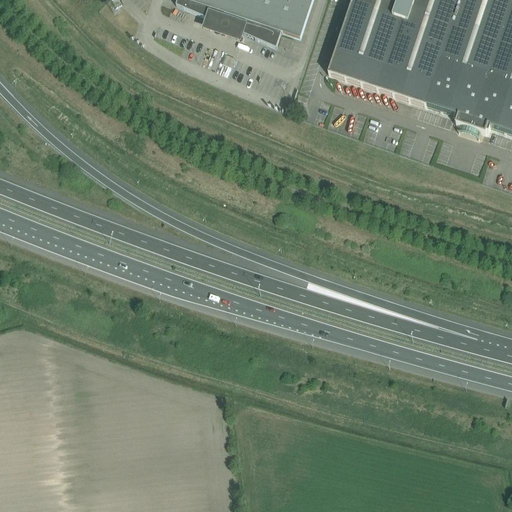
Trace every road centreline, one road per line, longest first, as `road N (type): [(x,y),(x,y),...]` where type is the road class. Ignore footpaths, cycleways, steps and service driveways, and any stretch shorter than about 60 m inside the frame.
road 1 (motorway): [(479,348),(188,228),(123,193),(0,90)]
road 2 (motorway): [(0,216),(225,299),(511,384)]
road 3 (motorway): [(479,348),(215,267),(0,186)]
road 4 (unknown): [(351,0),(329,67),(334,93),(511,152)]
road 5 (unknown): [(157,11),(158,43),(277,100),(293,97),(302,72)]
road 6 (unknown): [(157,11),(302,72)]
